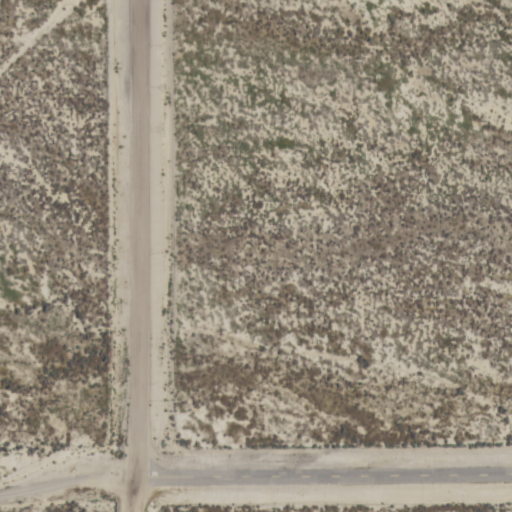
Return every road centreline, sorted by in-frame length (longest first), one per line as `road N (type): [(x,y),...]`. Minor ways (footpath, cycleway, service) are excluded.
road 1 (residential): [(0,489),(511,471)]
road 2 (residential): [(137,0),(136,511)]
